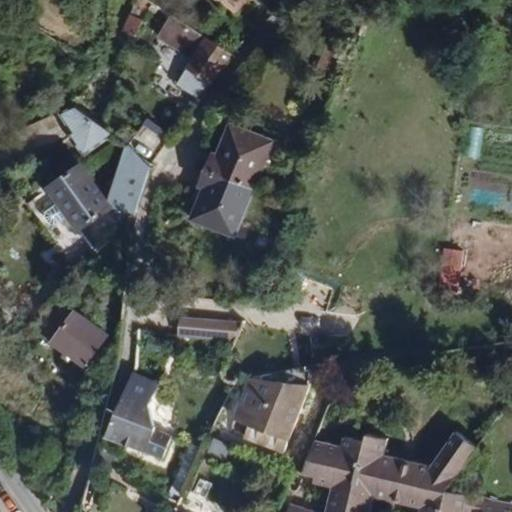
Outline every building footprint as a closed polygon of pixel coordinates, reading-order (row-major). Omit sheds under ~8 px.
[(247,0),(224,0),(236,11),(247,0)] [(234,53),(171,12),(160,33),(194,54),(178,79),(202,97),(234,53)] [(138,36),(145,19),(129,13),(122,30),(138,36)] [(336,77),(349,51),(328,41),(316,67),(336,77)] [(485,84),(490,56),(470,52),(466,82),(485,84)] [(114,132),(77,105),(62,111),(77,134),(75,136),(86,153),(114,132)] [(0,177),(75,136),(77,134),(62,111),(0,140),(0,177)] [(234,234),(275,140),(231,121),(218,151),(212,150),(199,182),(206,185),(192,216),(234,234)] [(166,146),(142,128),(129,144),(154,163),(166,146)] [(136,216),(154,163),(129,144),(127,143),(108,200),(112,206),(136,216)] [(132,253),(136,216),(112,206),(108,200),(81,164),(51,187),(28,204),(80,273),(100,253),(112,241),(132,253)] [(131,273),(132,253),(112,241),(100,253),(131,273)] [(111,336),(63,299),(41,330),(88,367),(111,336)] [(283,448),(307,382),(308,365),(246,377),(232,417),(248,423),(245,435),(283,448)] [(156,427),(147,404),(155,386),(132,376),(106,434),(170,461),(180,438),(156,427)] [(245,435),(248,423),(232,417),(228,429),(245,435)] [(511,511),(511,500),(449,488),(478,445),(457,429),(433,463),(385,451),(389,436),(368,431),(366,438),(345,434),(343,443),(317,437),(305,469),(317,471),(315,478),(334,482),(328,511),(292,500),(287,511),(370,511),(375,493),(423,504),(421,511),(511,511)] [(227,461),(232,445),(217,440),(212,456),(227,461)]
